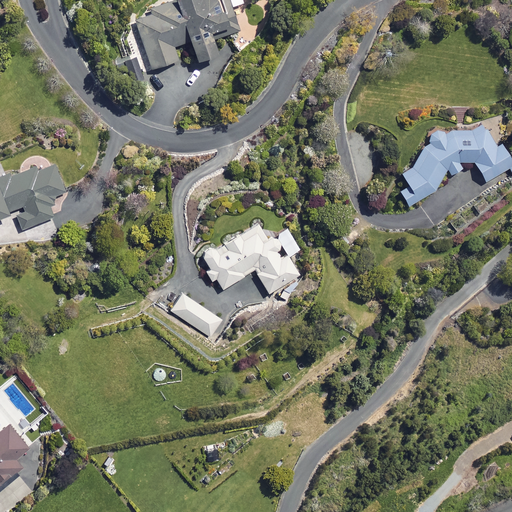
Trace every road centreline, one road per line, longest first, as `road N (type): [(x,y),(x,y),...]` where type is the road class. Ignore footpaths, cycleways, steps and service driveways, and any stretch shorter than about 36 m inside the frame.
road 1 (residential): [(345,0),(254,119),(190,142),(146,136),(105,108),(59,51),(38,0)]
road 2 (unclassified): [(511,232),(474,269),(395,382),(306,465),(288,511)]
